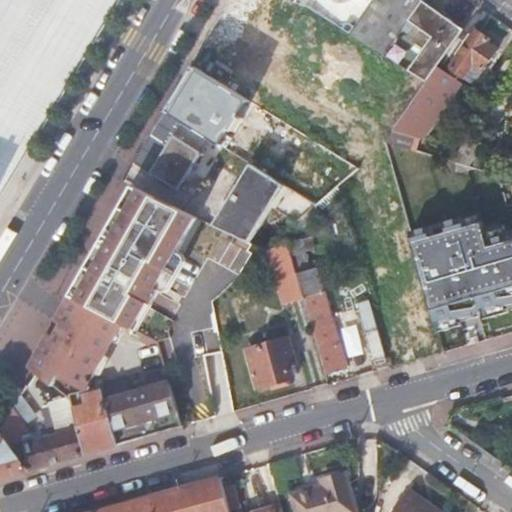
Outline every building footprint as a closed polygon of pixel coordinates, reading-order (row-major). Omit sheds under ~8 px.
[(0,0),(0,184),(109,0),(0,0)] [(421,0),(379,0),(377,4),(355,37),(412,73),(428,83),(436,71),(465,30),(421,0)] [(479,33),(492,17),(480,8),(465,30),(473,37),(451,68),(464,78),(475,65),(484,71),(498,50),(489,44),(489,40),(479,33)] [(283,16),(271,9),(265,19),(276,26),(283,16)] [(286,57),(304,29),(283,16),(276,26),(265,19),(254,37),(286,57)] [(242,66),(252,72),(261,56),(232,38),(218,62),(237,74),(242,66)] [(428,83),(401,122),(396,129),(413,139),(422,126),(412,121),(429,98),(437,104),(453,82),(436,71),(428,83)] [(412,73),(384,111),(401,122),(428,83),(412,73)] [(226,105),(282,140),(290,126),(222,82),(214,93),(191,78),(172,110),(208,133),(216,121),(222,124),(226,119),(220,114),(226,105)] [(422,126),(437,104),(429,98),(412,121),(422,126)] [(351,130),(364,138),(372,125),(345,109),(333,126),(329,124),(318,141),(337,153),(351,130)] [(180,190),(213,139),(185,122),(153,173),(180,190)] [(371,143),(379,130),(372,125),(364,138),(371,143)] [(400,136),(394,131),(386,142),(395,145),(400,136)] [(484,148),(472,139),(455,163),(471,167),(484,148)] [(254,165),(217,227),(252,243),(287,185),(254,165)] [(464,200),(474,237),(491,233),(484,205),(481,206),(470,168),(407,187),(415,215),(436,208),(439,217),(462,210),(459,202),(464,200)] [(201,220),(137,188),(104,250),(169,281),(201,220)] [(293,238),(299,269),(321,264),(315,234),(293,238)] [(286,305),(306,300),(299,274),(292,247),(271,253),(286,305)] [(169,281),(104,250),(77,300),(129,327),(140,333),(169,281)] [(511,262),(500,266),(511,305),(511,262)] [(349,369),(321,269),(299,274),(306,300),(327,375),(349,369)] [(62,341),(56,338),(49,351),(99,384),(129,327),(77,300),(63,324),(69,328),(62,341)] [(373,359),(386,356),(374,314),(360,318),(373,359)] [(294,378),(294,377),(299,375),(292,354),(295,353),(291,338),(246,351),(258,389),(272,386),(273,391),(291,385),(291,380),(294,378)] [(37,375),(72,402),(81,427),(90,454),(120,446),(105,390),(104,387),(98,392),(95,391),(99,384),(49,351),(37,375)] [(130,396),(126,383),(105,390),(120,446),(158,435),(157,431),(183,424),(168,370),(155,374),(159,388),(130,396)] [(0,433),(0,479),(90,454),(81,427),(73,428),(75,432),(39,442),(14,411),(0,433)] [(300,511),(362,511),(351,471),(325,479),(326,484),(295,493),(300,511)] [(233,511),(224,477),(100,511),(233,511)] [(444,511),(412,489),(395,511),(444,511)] [(285,511),(282,500),(266,505),(267,508),(253,511),(285,511)]
